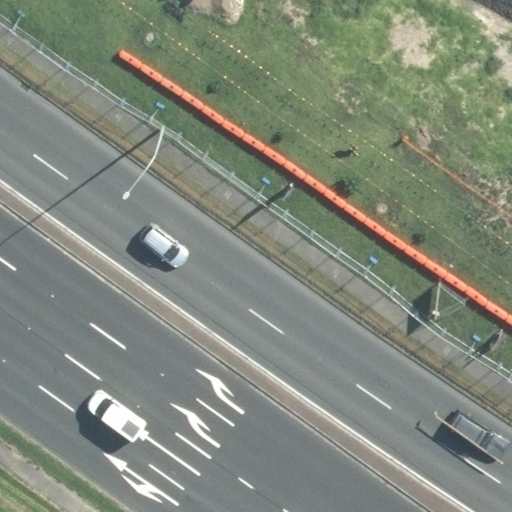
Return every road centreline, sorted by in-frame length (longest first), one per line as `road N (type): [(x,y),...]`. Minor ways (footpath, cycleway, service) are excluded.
road 1 (primary): [(0,115),(511,468)]
road 2 (primary): [(236,511),(0,342)]
